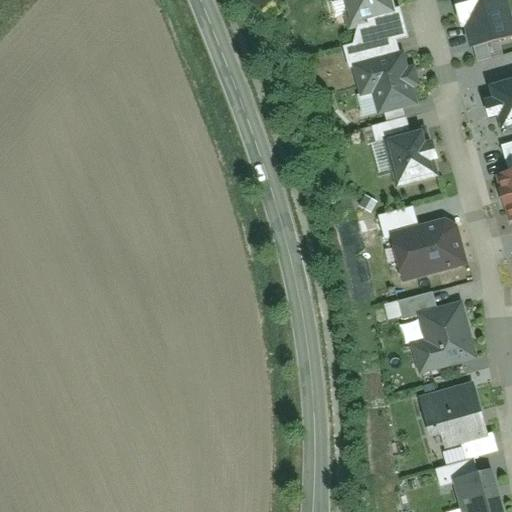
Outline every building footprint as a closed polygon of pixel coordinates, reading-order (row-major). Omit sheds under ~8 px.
[(398,0),(344,0),(352,24),(402,9),(398,0)] [(511,28),(504,0),(453,0),(469,55),(511,43),(511,28)] [(418,48),(364,63),(373,95),(389,90),(427,80),(418,48)] [(432,96),(427,80),(389,90),(394,107),(432,96)] [(511,86),(491,93),(502,131),(511,128),(511,86)] [(426,129),(385,140),(397,187),(438,176),(426,129)] [(511,171),(496,176),(508,223),(511,222),(511,171)] [(454,219),(390,237),(403,283),(467,265),(454,219)] [(488,360),(471,300),(430,312),(438,340),(447,372),(488,360)] [(431,376),(447,372),(438,340),(422,344),(431,376)] [(487,386),(433,402),(444,438),(498,422),(487,386)] [(506,511),(492,461),(458,472),(469,511),(506,511)]
